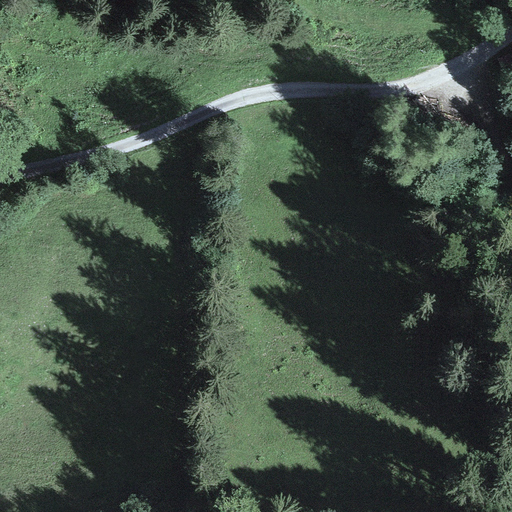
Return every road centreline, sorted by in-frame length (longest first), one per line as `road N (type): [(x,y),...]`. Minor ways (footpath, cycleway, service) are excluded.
road 1 (track): [(511,23),(454,69),(408,87),(270,87),(95,154),(0,176)]
road 2 (track): [(297,0),(340,16),(478,29),(485,43)]
